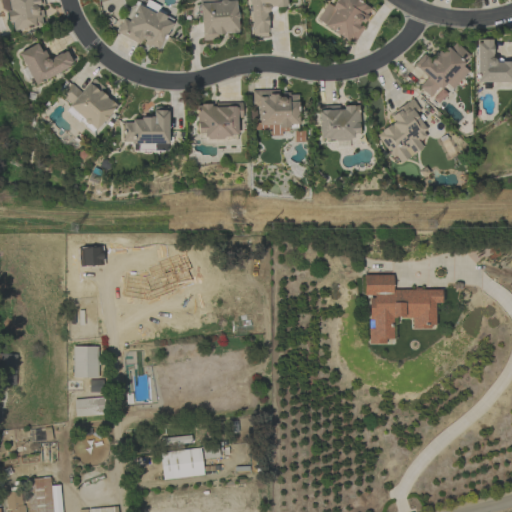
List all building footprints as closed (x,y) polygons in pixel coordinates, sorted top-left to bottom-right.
[(247,0),(251,37),(268,36),(266,8),(286,6),(285,0),(247,0)] [(370,8),(357,0),(337,0),(333,7),(326,3),(316,21),(354,44),(363,28),(360,26),(370,8)] [(201,41),(215,40),(215,34),(237,33),(235,1),(199,3),(201,41)] [(139,44),(140,41),(159,50),(172,20),(136,4),(128,21),(122,18),(115,33),(139,44)] [(511,83),(511,61),(492,61),(492,40),(476,40),(475,82),(511,83)] [(33,84),(72,66),(65,51),(46,60),(38,43),(18,52),(33,84)] [(412,65),(426,78),(418,87),(437,103),(449,90),(449,91),(468,71),(461,65),(469,56),(455,43),(449,50),(445,46),(431,61),(423,54),(412,65)] [(70,83),(58,97),(95,130),(116,106),(100,92),(103,88),(92,78),(80,92),(70,83)] [(250,90),(251,130),(268,130),(268,134),(288,134),(288,124),(298,124),(297,93),(279,94),(279,90),(250,90)] [(393,123),(376,133),(396,165),(423,148),(418,141),(428,135),(414,114),(419,111),(412,100),(388,115),(393,123)] [(205,139),(236,138),(236,118),(241,118),(241,103),(195,104),(196,134),(204,133),(205,139)] [(319,141),(352,139),(351,134),(359,133),(357,105),(339,107),(339,105),(316,107),(319,141)] [(167,144),(167,111),(152,110),(152,120),(122,119),(122,143),(167,144)] [(440,290),(392,290),(392,275),(363,275),(363,296),(369,296),(369,327),(367,327),(367,342),(392,342),(392,318),(411,318),(411,328),(434,328),(434,304),(440,304),(440,290)] [(97,347),(72,346),(72,378),(96,378),(97,347)] [(0,369),(0,370),(0,372),(0,384),(14,385),(16,354),(0,353),(0,369)] [(103,398),(73,399),(74,416),(103,415),(103,398)] [(199,449),(158,452),(161,479),(202,475),(199,449)] [(60,511),(58,485),(49,486),(49,477),(22,480),(23,490),(6,492),(7,511),(60,511)]
